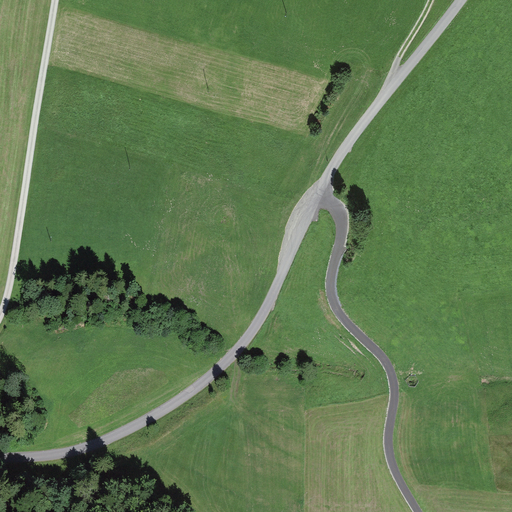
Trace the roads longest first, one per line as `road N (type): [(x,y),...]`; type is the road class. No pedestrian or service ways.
road 1 (unclassified): [(0,457),(62,453),(112,437),(219,368),(267,306),(334,164),(461,0)]
road 2 (track): [(317,195),(341,216),(333,304),(390,369),(389,452),(418,511)]
road 3 (track): [(0,316),(55,0)]
